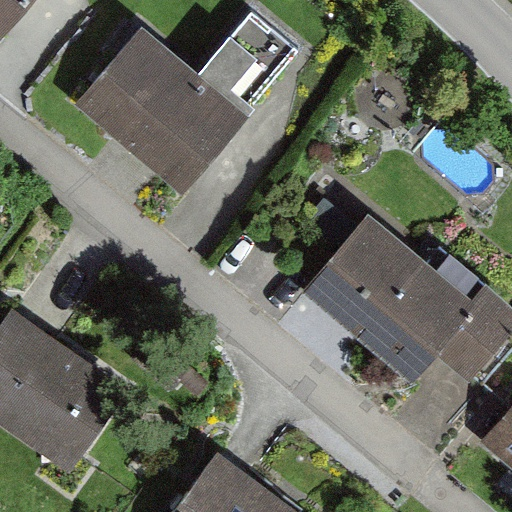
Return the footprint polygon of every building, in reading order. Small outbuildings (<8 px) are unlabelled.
[(0,0),(0,23),(0,24),(19,0),(0,0)] [(144,11),(79,89),(186,178),(299,43),(251,3),(203,60),(144,11)] [(369,199),(306,283),(416,366),(438,336),(480,282),(369,199)] [(480,282),(438,336),(472,362),(511,312),(511,283),(492,267),(480,282)] [(15,294),(0,315),(0,412),(69,460),(129,372),(15,294)] [(153,325),(131,350),(171,384),(182,372),(200,387),(211,374),(153,325)] [(511,391),(483,430),(511,452),(511,391)] [(315,511),(218,441),(165,511),(315,511)]
